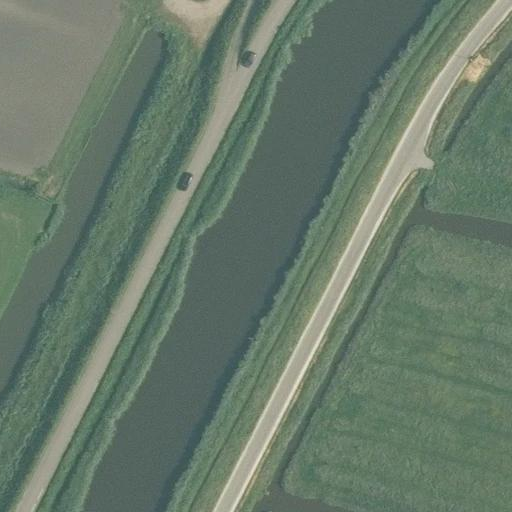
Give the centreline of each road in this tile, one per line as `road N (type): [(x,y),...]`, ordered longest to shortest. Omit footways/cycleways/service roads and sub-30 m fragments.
road 1 (unclassified): [(223,511),(432,98),(505,0)]
road 2 (tertiary): [(21,511),(228,94),(283,0)]
